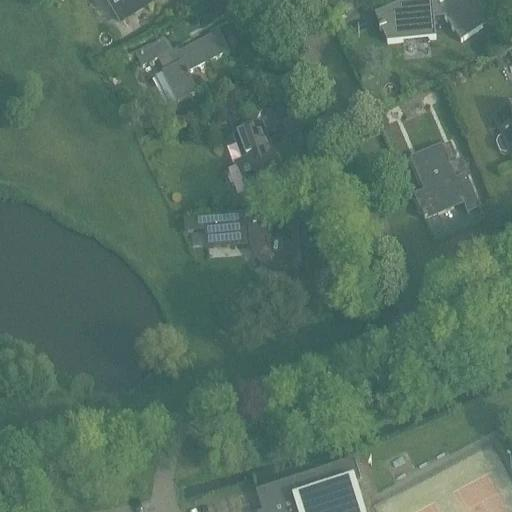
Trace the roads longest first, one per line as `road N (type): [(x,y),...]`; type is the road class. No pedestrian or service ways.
road 1 (residential): [(0,459),(170,425),(421,340)]
road 2 (residential): [(421,340),(352,117),(274,0)]
